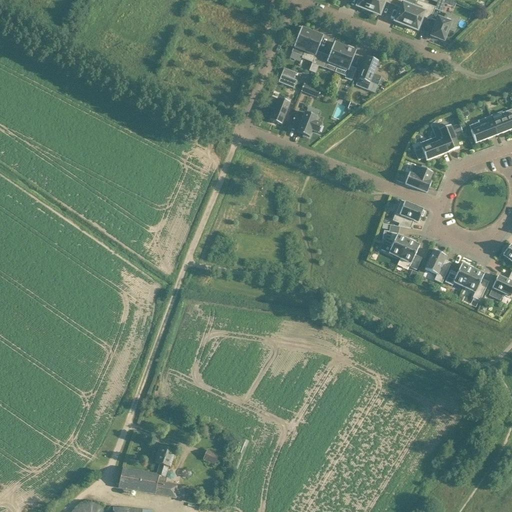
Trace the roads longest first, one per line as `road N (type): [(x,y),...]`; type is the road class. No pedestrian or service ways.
road 1 (unclassified): [(66,511),(104,478),(243,125)]
road 2 (track): [(0,25),(234,146)]
road 3 (residential): [(243,125),(439,208)]
road 4 (residential): [(458,67),(293,0)]
road 5 (residential): [(243,125),(293,0)]
